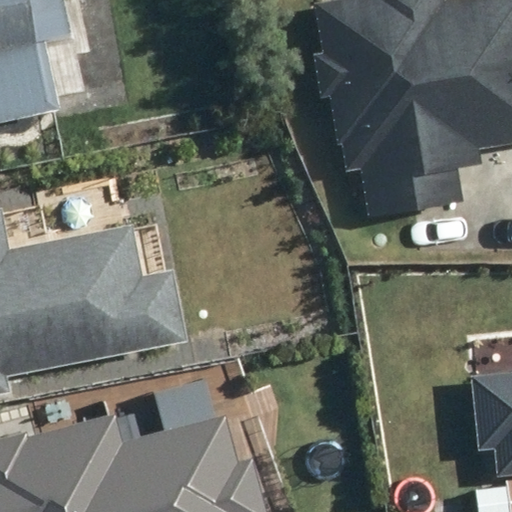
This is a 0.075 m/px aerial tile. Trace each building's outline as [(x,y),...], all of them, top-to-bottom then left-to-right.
[(0,0),(0,118),(54,107),(39,39),(64,33),(57,0),(0,0)] [(511,0),(315,0),(322,48),(313,50),(319,95),(329,93),(336,141),(340,141),(345,169),(360,167),(367,213),(463,199),(458,164),(481,161),(478,145),(511,140),(511,0)] [(0,203),(0,390),(10,388),(7,373),(186,337),(170,263),(141,269),(130,219),(8,244),(0,203)] [(511,472),(511,369),(470,373),(477,449),(493,447),(495,474),(511,472)] [(104,415),(0,440),(0,511),(267,511),(252,448),(235,453),(224,410),(110,438),(104,415)]
